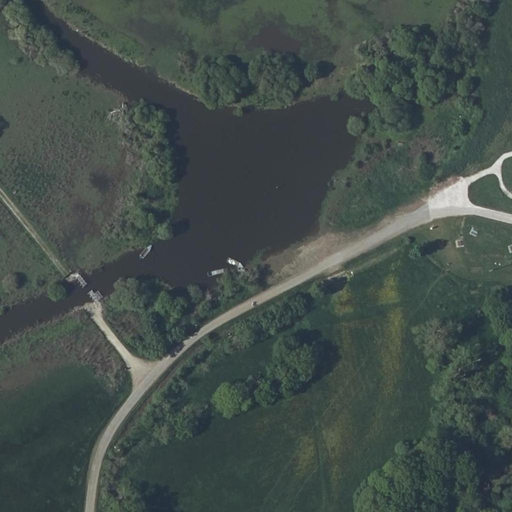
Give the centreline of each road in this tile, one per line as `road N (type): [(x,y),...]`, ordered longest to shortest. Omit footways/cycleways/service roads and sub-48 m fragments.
road 1 (track): [(90,511),(107,436),(194,337),(444,208)]
road 2 (track): [(145,385),(0,193)]
